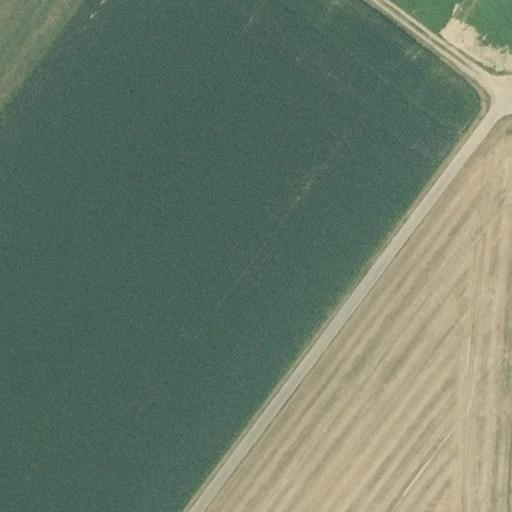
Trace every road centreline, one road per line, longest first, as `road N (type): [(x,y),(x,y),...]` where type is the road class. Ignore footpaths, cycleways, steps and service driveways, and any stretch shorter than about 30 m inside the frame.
road 1 (unclassified): [(194,511),(511,89)]
road 2 (track): [(377,0),(511,101)]
